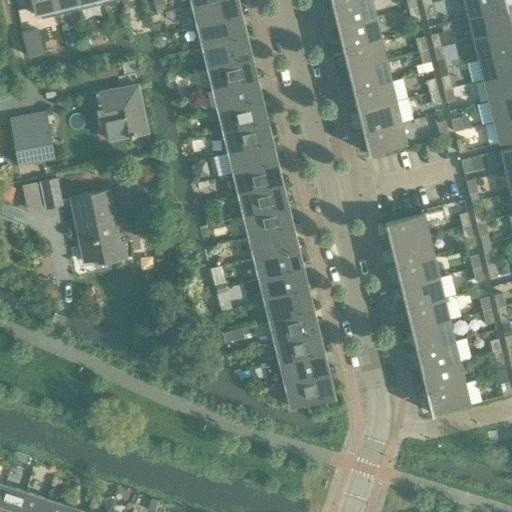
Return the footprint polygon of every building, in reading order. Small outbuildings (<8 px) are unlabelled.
[(59,13),(55,0),(32,0),(35,13),(34,13),(34,14),(41,13),(42,17),(59,13)] [(77,0),(55,0),(59,13),(80,8),(77,0)] [(212,0),(192,5),(198,26),(241,15),(236,0),(212,0)] [(352,0),(334,5),(331,5),(334,15),(336,26),(375,17),(371,0),(352,0)] [(406,0),(409,9),(417,7),(415,0),(406,0)] [(463,0),(468,16),(504,7),(507,7),(504,0),(463,0)] [(431,3),(423,5),(426,17),(434,15),(431,3)] [(417,7),(409,9),(412,21),(420,19),(417,7)] [(504,7),(468,16),(473,37),(511,28),(509,16),(507,7),(504,7)] [(198,26),(203,47),(246,37),(241,15),(198,26)] [(375,17),(336,26),(339,38),(342,48),(344,47),(380,38),(375,17)] [(511,29),(511,28),(473,37),(478,58),(511,50),(511,29)] [(22,32),(28,56),(43,52),(38,29),(22,32)] [(430,35),(433,47),(442,45),(439,32),(430,35)] [(203,47),(208,68),(251,58),(246,37),(203,47)] [(416,39),(419,51),(427,49),(424,37),(416,39)] [(344,47),(342,48),(344,57),(347,69),(386,59),(380,38),(344,47)] [(442,45),(433,47),(436,60),(445,58),(442,45)] [(427,49),(419,51),(422,64),(431,62),(427,49)] [(511,50),(478,58),(483,79),(511,72),(511,50)] [(208,68),(213,89),(256,79),(251,58),(208,68)] [(386,59),(347,69),(350,80),(352,90),(354,89),(391,80),(386,59)] [(98,122),(105,121),(109,139),(129,135),(129,136),(134,135),(134,134),(147,131),(135,72),(117,76),(119,86),(105,89),(108,106),(95,108),(98,122)] [(511,72),(483,79),(488,100),(511,94),(511,72)] [(440,77),(443,89),(452,87),(449,74),(440,77)] [(354,89),(352,90),(354,100),(357,111),(396,101),(407,99),(402,78),(391,80),(354,89)] [(213,89),(218,110),(261,100),(256,79),(213,89)] [(426,81),(429,93),(438,91),(435,79),(426,81)] [(452,87),(443,89),(446,102),(455,100),(452,87)] [(438,91),(429,93),(432,106),(441,104),(438,91)] [(511,94),(488,100),(493,121),(511,116),(511,94)] [(396,101),(357,111),(360,122),(362,132),(365,131),(401,122),(412,120),(407,99),(396,101)] [(218,110),(223,131),(266,121),(261,100),(218,110)] [(46,115),(46,116),(24,119),(24,115),(9,118),(17,164),(54,157),(46,115)] [(511,116),(493,121),(499,143),(511,139),(511,116)] [(451,119),(454,131),(462,129),(459,117),(451,119)] [(223,131),(228,152),(271,142),(266,121),(223,131)] [(436,123),(439,135),(448,133),(445,121),(436,123)] [(365,131),(362,132),(365,142),(368,154),(406,144),(401,122),(365,131)] [(456,140),(459,152),(467,150),(464,138),(456,140)] [(228,152),(233,173),(277,163),(271,142),(228,152)] [(511,146),(500,149),(505,171),(511,169),(511,146)] [(461,160),(464,172),(472,170),(469,158),(461,160)] [(233,173),(239,194),(282,184),(277,163),(233,173)] [(40,181),(46,208),(62,205),(56,178),(40,181)] [(466,181),(469,193),(477,191),(474,179),(466,181)] [(239,194),(244,215),(287,205),(282,184),(239,194)] [(70,197),(84,262),(108,257),(109,261),(127,258),(124,240),(119,241),(108,189),(70,197)] [(244,215),(249,236),(292,226),(287,205),(244,215)] [(473,210),(476,223),(484,221),(481,208),(473,210)] [(459,214),(462,227),(470,225),(467,212),(459,214)] [(387,222),(384,222),(387,233),(390,244),(428,235),(423,213),(387,222)] [(484,221),(476,223),(479,235),(487,233),(484,221)] [(470,225),(462,227),(465,239),(473,237),(470,225)] [(249,236),(254,258),(297,247),(292,226),(249,236)] [(428,235),(390,244),(392,256),(395,265),(397,265),(434,256),(428,235)] [(254,258),(259,279),(302,268),(297,247),(254,258)] [(483,252),(486,265),(495,263),(492,250),(483,252)] [(469,256),(472,269),(480,267),(477,254),(469,256)] [(397,265),(395,265),(397,275),(400,286),(439,277),(434,256),(397,265)] [(495,263),(486,265),(489,277),(498,275),(495,263)] [(480,267),(472,269),(475,281),(483,279),(480,267)] [(259,279),(264,300),(307,289),(302,268),(259,279)] [(439,277),(400,286),(403,297),(405,307),(407,307),(444,298),(439,277)] [(264,300),(269,321),(312,310),(307,289),(264,300)] [(493,295),(496,307),(505,305),(502,292),(493,295)] [(479,299),(482,311),(491,309),(488,297),(479,299)] [(407,307),(405,307),(407,317),(410,329),(449,319),(444,298),(407,307)] [(505,305),(496,307),(500,320),(508,318),(505,305)] [(491,309),(482,311),(485,324),(494,322),(491,309)] [(269,321),(274,342),(318,331),(312,310),(269,321)] [(449,319),(410,329),(413,340),(415,350),(418,349),(454,340),(449,319)] [(274,342),(280,363),(323,352),(318,331),(274,342)] [(489,341),(493,353),(501,351),(498,339),(489,341)] [(418,349),(415,350),(418,359),(420,371),(459,361),(454,340),(418,349)] [(501,351),(493,353),(496,366),(504,364),(501,351)] [(280,363),(285,384),(328,373),(323,352),(280,363)] [(459,361),(420,371),(423,382),(426,392),(428,391),(464,382),(459,361)] [(328,373),(285,384),(290,407),(291,407),(291,405),(332,395),(332,397),(333,396),(328,373)] [(500,384),(503,396),(511,394),(508,381),(500,384)] [(428,391),(426,392),(428,401),(431,413),(470,404),(464,382),(428,391)] [(0,511),(18,511),(25,491),(4,485),(0,496),(0,511)] [(41,511),(46,498),(25,491),(18,511),(41,511)] [(63,511),(66,505),(46,498),(41,511),(63,511)]
